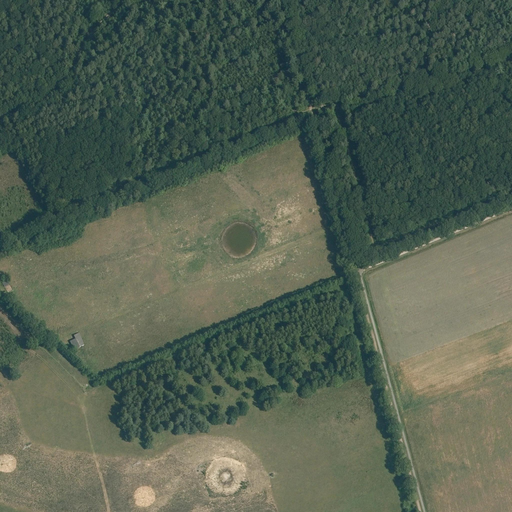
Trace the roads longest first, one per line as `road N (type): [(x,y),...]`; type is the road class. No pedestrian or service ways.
road 1 (track): [(355,273),(281,0)]
road 2 (track): [(420,511),(355,273)]
road 3 (track): [(0,314),(80,402),(108,511)]
road 4 (track): [(123,0),(87,37),(66,79),(43,101),(12,112)]
